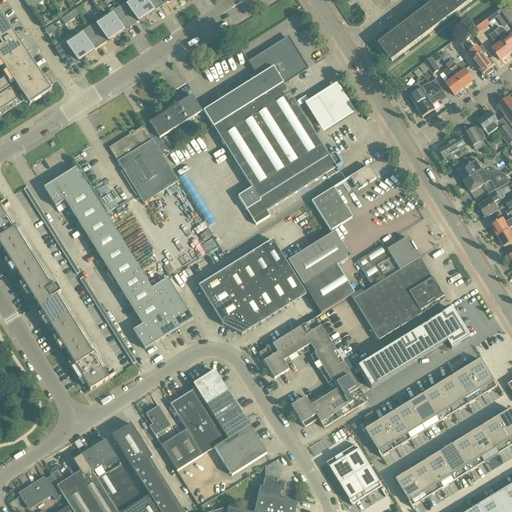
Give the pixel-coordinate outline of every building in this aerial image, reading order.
[(25,0),(25,1),(31,10),(40,3),(39,1),(40,0),(25,0)] [(136,0),(134,1),(145,17),(153,12),(152,12),(154,11),(160,7),(154,0),(136,0)] [(446,0),(440,0),(431,7),(443,23),(456,13),(446,0)] [(466,0),(446,0),(456,13),(469,3),(466,0)] [(76,6),(72,1),(68,4),(71,9),(76,6)] [(125,5),(118,9),(130,27),(138,22),(138,23),(139,23),(138,22),(145,17),(134,1),(126,6),(125,5)] [(498,7),(503,15),(508,11),(503,4),(498,7)] [(431,7),(419,17),(431,33),(443,23),(431,7)] [(498,7),(493,11),(504,27),(510,23),(503,15),(498,7)] [(110,18),(104,21),(115,37),(123,32),(122,32),(124,31),(130,27),(118,9),(108,16),(110,18)] [(511,15),(508,11),(503,15),(510,23),(511,26),(511,15)] [(0,61),(8,73),(0,78),(0,117),(24,101),(26,100),(30,107),(51,93),(49,89),(0,15),(0,61)] [(419,17),(406,27),(418,42),(431,33),(419,17)] [(44,23),(47,26),(50,24),(53,21),(51,18),(44,23)] [(95,25),(88,29),(100,47),(108,42),(108,43),(109,43),(108,42),(115,37),(104,21),(96,27),(95,25)] [(478,23),(469,29),(475,36),(483,30),(478,23)] [(52,26),(45,31),(49,36),(56,31),(52,26)] [(500,26),(493,31),(511,54),(511,53),(511,34),(510,32),(507,34),(503,29),(500,26)] [(406,27),(393,36),(405,52),(418,42),(406,27)] [(79,38),(74,41),(85,57),(93,52),(92,52),(94,51),(100,47),(88,29),(78,36),(79,38)] [(493,31),(488,35),(497,47),(493,50),(501,62),(511,54),(493,31)] [(393,36),(380,46),(385,52),(392,62),(405,52),(393,36)] [(258,78),(203,112),(251,189),(237,198),(246,211),(256,205),(261,215),(252,221),(255,226),(269,217),(266,212),(325,175),(323,174),(334,167),(336,170),(340,167),(341,164),(336,155),(332,154),(328,157),(302,115),(304,114),(305,112),(301,105),(298,105),(296,106),(282,85),(306,70),(287,39),(249,63),(258,78)] [(460,39),(453,44),(460,54),(467,49),(460,39)] [(64,45),(56,50),(62,60),(63,60),(63,59),(64,59),(70,68),(76,64),(76,63),(78,62),(78,63),(79,63),(78,62),(85,57),(74,41),(65,47),(64,45)] [(475,46),(468,51),(474,60),(472,61),(483,75),(492,68),(475,46)] [(431,60),(424,64),(432,75),(439,71),(434,65),(442,59),(438,53),(430,59),(431,60)] [(451,60),(446,64),(448,68),(454,75),(464,89),(474,82),(464,68),(459,71),(451,60)] [(448,68),(443,72),(450,82),(445,85),(454,96),(464,89),(454,75),(448,68)] [(422,90),(410,97),(416,108),(438,95),(437,94),(442,91),(438,84),(433,87),(434,89),(424,94),(422,90)] [(305,107),(323,136),(342,125),(356,116),(337,87),(324,95),(305,107)] [(438,95),(416,108),(423,118),(426,116),(434,111),(435,111),(433,108),(447,98),(442,91),(437,94),(438,95)] [(192,97),(177,106),(187,122),(202,113),(192,97)] [(511,103),(508,99),(498,107),(511,125),(511,103)] [(177,106),(164,115),(174,131),(187,122),(177,106)] [(438,117),(434,111),(426,116),(430,122),(438,117)] [(490,113),(477,122),(485,133),(488,137),(496,131),(508,147),(511,143),(511,133),(505,124),(499,129),(496,125),(498,123),(490,113)] [(155,132),(149,136),(163,158),(177,150),(168,135),(174,131),(164,115),(149,124),(155,132)] [(143,127),(109,148),(143,204),(178,182),(163,158),(149,136),(143,127)] [(475,129),(464,136),(471,148),(482,141),(475,129)] [(459,138),(438,150),(444,160),(465,148),(459,138)] [(375,167),(383,180),(397,171),(389,158),(375,167)] [(475,160),(456,172),(463,183),(482,171),(475,160)] [(334,167),(323,174),(325,175),(327,179),(337,173),(336,170),(334,167)] [(368,167),(350,179),(354,185),(359,183),(362,188),(375,180),(368,167)] [(77,168),(60,178),(72,196),(88,186),(77,168)] [(482,171),(463,183),(470,194),(490,181),(496,191),(509,183),(504,174),(482,171)] [(60,178),(44,188),(56,207),(65,201),(72,196),(60,178)] [(184,183),(180,186),(185,196),(190,193),(184,183)] [(65,201),(74,215),(97,200),(88,186),(72,196),(65,201)] [(335,188),(311,203),(330,232),(352,219),(339,198),(341,197),(335,188)] [(490,201),(478,208),(482,213),(480,213),(480,215),(482,218),(484,219),(485,218),(485,219),(497,211),(494,206),(500,202),(494,193),(488,197),(490,201)] [(97,200),(74,215),(82,229),(105,214),(97,200)] [(51,289),(0,207),(0,247),(34,301),(35,301),(38,306),(37,307),(90,391),(108,380),(56,297),(60,294),(55,286),(51,289)] [(105,214),(82,229),(91,242),(114,228),(105,214)] [(503,220),(491,227),(497,238),(511,228),(511,220),(506,224),(503,220)] [(114,228),(91,242),(100,256),(123,242),(114,228)] [(511,228),(497,238),(504,248),(511,243),(511,228)] [(334,233),(288,262),(303,287),(321,315),(353,295),(336,266),(349,258),(336,237),(334,233)] [(382,246),(356,263),(371,286),(384,278),(384,279),(419,259),(414,252),(415,251),(411,246),(406,239),(385,252),(382,246)] [(123,242),(100,256),(108,270),(131,256),(123,242)] [(273,242),(198,287),(223,327),(241,336),(305,294),(273,242)] [(131,256),(108,270),(117,284),(140,270),(131,256)] [(385,280),(352,301),(378,342),(445,301),(419,259),(384,279),(385,280)] [(140,270),(117,284),(126,298),(149,284),(140,270)] [(168,279),(152,289),(157,298),(160,302),(176,292),(168,279)] [(149,284),(126,298),(134,312),(157,298),(152,289),(149,284)] [(160,302),(166,312),(168,315),(184,305),(176,292),(160,302)] [(157,298),(134,312),(143,326),(150,322),(166,312),(160,302),(157,298)] [(184,305),(168,315),(177,330),(193,320),(184,305)] [(451,310),(357,368),(370,390),(446,343),(451,350),(469,339),(451,310)] [(166,312),(150,322),(161,340),(177,330),(168,315),(166,312)] [(316,319),(258,355),(274,380),(289,371),(283,363),(310,346),(315,354),(310,357),(327,385),(333,382),(337,390),(311,407),(305,398),(291,407),(304,429),(318,420),(324,429),(367,402),(357,386),(362,383),(349,362),(344,365),(316,319)] [(143,326),(133,331),(145,350),(161,340),(150,322),(143,326)] [(341,354),(349,362),(353,358),(345,350),(341,354)] [(495,385),(478,358),(463,367),(480,394),(495,385)] [(480,394),(463,367),(449,376),(466,403),(480,394)] [(214,372),(193,385),(205,404),(226,390),(214,372)] [(466,403),(449,376),(435,384),(452,412),(466,403)] [(452,412),(435,384),(421,393),(437,421),(452,412)] [(226,390),(205,404),(228,440),(249,427),(226,390)] [(170,405),(186,431),(193,442),(215,428),(192,391),(170,405)] [(437,421),(421,393),(407,402),(423,429),(437,421)] [(423,429),(407,402),(392,411),(409,438),(423,429)] [(158,407),(146,415),(152,425),(149,427),(155,437),(171,427),(158,407)] [(409,438),(392,411),(378,419),(395,447),(409,438)] [(511,412),(511,411),(496,420),(511,446),(511,412)] [(395,447),(378,419),(363,428),(380,456),(395,447)] [(511,447),(511,446),(496,420),(481,429),(498,456),(511,447)] [(130,424),(112,436),(133,470),(150,459),(152,458),(130,424)] [(266,455),(261,446),(249,427),(228,440),(224,442),(211,451),(214,449),(232,477),(266,455)] [(211,451),(224,442),(215,428),(193,442),(202,457),(211,451)] [(498,456),(481,429),(467,437),(484,465),(498,456)] [(177,472),(202,457),(193,442),(186,431),(161,447),(177,472)] [(484,465),(467,437),(453,446),(470,473),(484,465)] [(81,455),(81,456),(116,511),(159,511),(154,503),(149,496),(142,500),(105,440),(81,455)] [(356,446),(341,455),(354,476),(368,467),(356,446)] [(470,473),(453,446),(439,455),(456,482),(470,473)] [(354,476),(341,455),(326,464),(339,485),(354,476)] [(456,482),(439,455),(425,463),(441,491),(456,482)] [(83,477),(60,491),(69,506),(72,511),(116,511),(81,456),(73,461),(83,477)] [(140,481),(157,470),(150,459),(133,470),(140,481)] [(441,491),(425,463),(410,472),(427,499),(441,491)] [(368,467),(354,476),(366,497),(381,488),(368,467)] [(58,470),(52,474),(58,485),(65,481),(58,470)] [(164,481),(157,470),(140,481),(147,492),(164,481)] [(427,499),(410,472),(396,481),(412,508),(427,499)] [(366,497),(354,476),(339,485),(352,506),(366,497)] [(59,491),(61,490),(53,477),(45,482),(43,479),(30,488),(31,489),(28,490),(27,490),(20,494),(29,510),(52,495),(56,501),(63,498),(59,491)] [(250,503),(248,511),(294,511),(297,504),(279,499),(280,493),(283,493),(285,483),(265,478),(262,488),(260,487),(256,504),(250,503)] [(171,492),(164,481),(147,492),(149,496),(154,503),(171,492)] [(466,486),(469,492),(478,487),(475,482),(466,486)] [(511,511),(511,485),(496,495),(506,511),(511,511)] [(163,511),(177,503),(171,492),(154,503),(159,511),(163,511)] [(506,511),(496,495),(477,507),(480,511),(506,511)] [(183,511),(177,503),(163,511),(183,511)]
